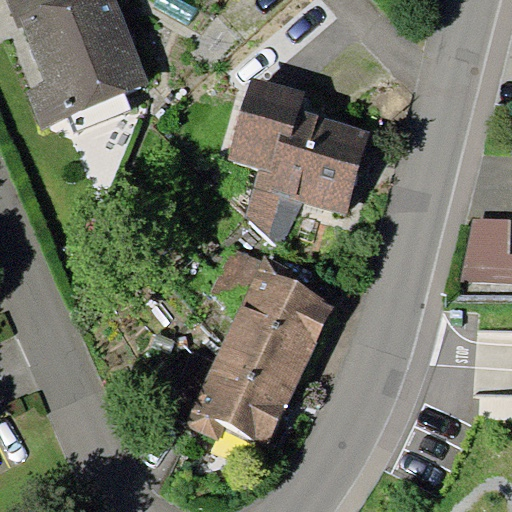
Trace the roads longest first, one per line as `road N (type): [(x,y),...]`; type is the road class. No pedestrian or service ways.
road 1 (residential): [(287,511),(334,451),(383,347),(469,0)]
road 2 (residential): [(0,230),(121,511)]
